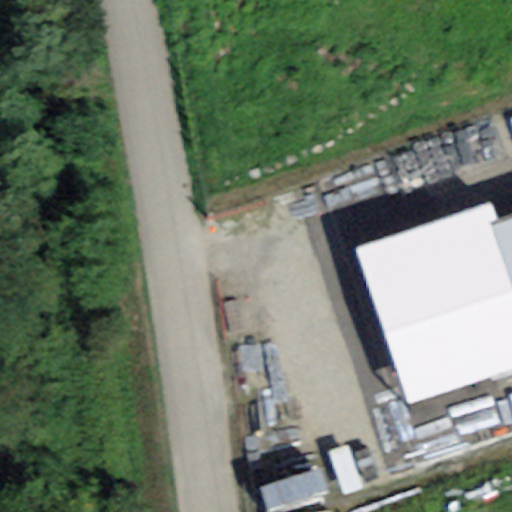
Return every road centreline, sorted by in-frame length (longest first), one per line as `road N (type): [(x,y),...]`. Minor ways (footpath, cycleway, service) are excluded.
road 1 (unclassified): [(189,511),(113,0)]
road 2 (unknown): [(511,170),(480,181),(330,316),(171,382)]
